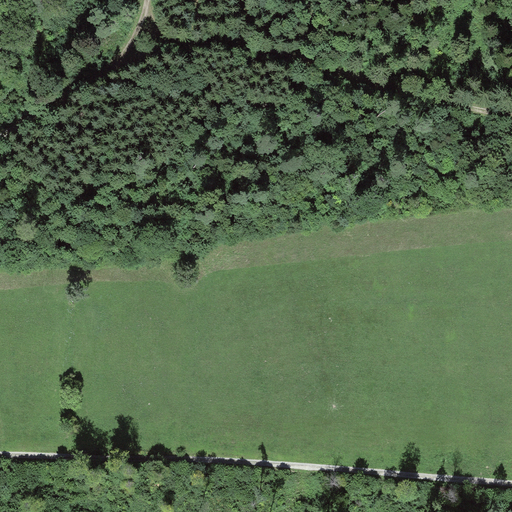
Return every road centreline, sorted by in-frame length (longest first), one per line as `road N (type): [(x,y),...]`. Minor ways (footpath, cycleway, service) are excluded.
road 1 (track): [(511,485),(0,454)]
road 2 (track): [(183,50),(235,47),(511,115)]
road 3 (track): [(0,140),(112,72)]
